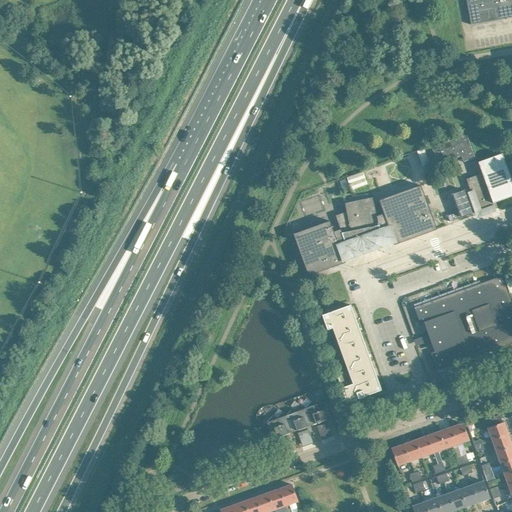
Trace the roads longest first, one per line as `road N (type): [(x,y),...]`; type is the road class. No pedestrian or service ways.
road 1 (motorway): [(32,511),(294,0)]
road 2 (motorway): [(59,511),(238,145),(295,0)]
road 3 (motorway): [(183,167),(4,511)]
road 4 (residential): [(168,511),(511,383)]
road 5 (motorway): [(183,167),(0,471)]
road 6 (motorway): [(269,0),(183,167)]
